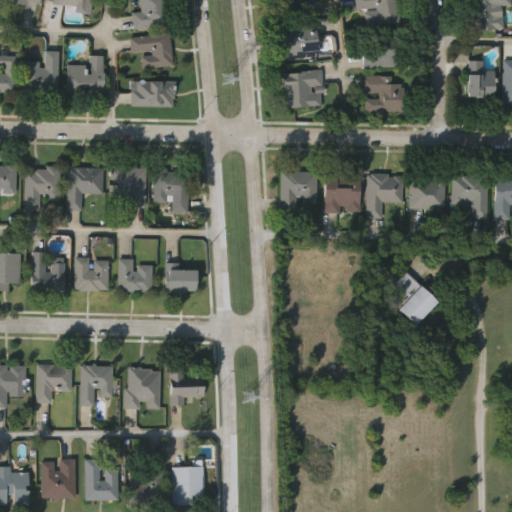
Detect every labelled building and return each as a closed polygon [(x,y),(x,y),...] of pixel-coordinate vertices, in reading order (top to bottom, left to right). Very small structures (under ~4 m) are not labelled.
[(1,0),(2,1),(37,9),(38,0),(1,0)] [(73,10),(74,6),(48,1),(48,0),(90,0),(88,13),(73,10)] [(166,0),(169,25),(132,29),(130,12),(139,11),(137,0),(166,0)] [(311,0),(313,13),(277,17),(275,0),(311,0)] [(362,6),(354,7),(353,0),(395,0),(398,20),(364,24),(362,6)] [(510,0),(511,3),(499,5),(502,25),(474,29),(470,0),(510,0)] [(319,38),(317,38),(318,55),(279,57),(279,48),(275,48),(274,25),(319,23),(319,38)] [(168,33),(172,65),(141,68),(139,56),(150,55),(150,49),(129,51),(127,37),(168,33)] [(399,34),(399,48),(393,48),(393,56),(398,56),(398,66),(360,67),(360,47),(373,47),(373,36),(385,36),(385,34),(399,34)] [(56,91),(22,90),(23,61),(37,62),(37,67),(42,68),(42,51),(57,51),(56,91)] [(0,54),(15,54),(15,92),(2,92),(2,89),(0,89),(0,54)] [(89,95),(89,87),(83,87),(83,95),(65,95),(64,65),(82,64),(83,74),(89,74),(89,69),(88,69),(88,55),(102,55),(103,94),(89,95)] [(493,69),(492,99),(476,99),(476,94),(466,94),(467,60),(480,61),(480,69),(493,69)] [(500,103),(502,60),(511,60),(511,105),(509,105),(509,103),(500,103)] [(319,105),(286,107),(285,89),(281,89),(280,70),(320,68),(321,86),(309,86),(310,93),(319,93),(319,105)] [(390,73),(390,82),(399,82),(399,86),(403,86),(403,109),(364,109),(364,97),(376,97),(376,90),(359,90),(359,74),(390,73)] [(171,106),(129,105),(130,80),(172,81),(171,106)] [(0,165),(3,165),(3,164),(14,164),(13,192),(5,192),(5,189),(0,189),(0,165)] [(59,165),(58,200),(43,200),(43,193),(38,193),(38,210),(22,210),(23,172),(32,172),(32,168),(45,168),(45,165),(59,165)] [(102,167),(101,193),(80,192),(80,210),(65,210),(66,166),(102,167)] [(144,167),(143,206),(128,206),(128,200),(107,200),(108,167),(144,167)] [(170,211),(171,194),(165,194),(165,202),(151,202),(152,167),(166,167),(166,171),(179,171),(179,173),(188,173),(186,212),(170,211)] [(276,210),(276,169),(313,170),(313,203),(297,202),(297,195),(292,195),(292,210),(276,210)] [(356,211),(341,211),(341,205),(336,205),(336,212),(322,212),(322,171),(333,171),(333,175),(356,175),(356,211)] [(366,216),(366,172),(370,172),(370,171),(388,171),(388,173),(402,173),(402,200),(381,200),(381,216),(366,216)] [(409,207),(409,178),(412,178),(412,175),(429,175),(429,178),(432,178),(432,172),(445,172),(445,207),(409,207)] [(494,216),(494,176),(502,176),(502,173),(511,173),(511,202),(509,202),(509,216),(494,216)] [(451,202),(451,175),(460,175),(460,174),(481,174),(481,176),(486,176),(486,217),(468,217),(468,206),(462,206),(462,203),(458,203),(458,205),(453,205),(453,202),(451,202)] [(62,254),(62,260),(63,260),(63,287),(29,286),(30,248),(44,249),(43,269),(48,269),(48,259),(51,259),(51,254),(62,254)] [(19,282),(7,282),(7,290),(0,290),(0,252),(19,253),(19,282)] [(106,289),(98,288),(98,290),(72,290),(73,256),(88,256),(87,268),(92,268),(92,259),(107,259),(106,289)] [(149,291),(116,290),(117,258),(131,258),(131,270),(135,270),(135,264),(150,264),(149,291)] [(162,291),(163,261),(177,261),(177,268),(194,269),(193,290),(183,290),(183,292),(162,291)] [(436,302),(414,325),(397,309),(408,297),(393,283),(404,271),(436,302)] [(24,366),(24,378),(28,378),(28,389),(23,389),(23,397),(8,396),(8,392),(5,392),(5,408),(0,407),(0,364),(5,365),(5,369),(8,369),(8,365),(24,366)] [(70,365),(69,391),(59,391),(59,388),(52,388),(52,391),(50,390),(50,402),(34,402),(35,364),(70,365)] [(98,396),(98,388),(92,388),(92,405),(78,405),(79,364),(111,365),(111,396),(98,396)] [(158,371),(157,408),(144,407),(145,401),(138,401),(137,408),(121,408),(122,388),(125,388),(126,366),(139,366),(139,368),(149,368),(149,371),(158,371)] [(169,366),(183,366),(183,375),(202,375),(202,395),(184,395),(184,404),(169,404),(169,366)] [(39,498),(39,461),(51,461),(51,471),(57,470),(57,459),(72,459),(73,499),(50,499),(50,497),(39,498)] [(83,501),(82,460),(96,459),(97,481),(101,480),(101,469),(114,469),(115,500),(83,501)] [(171,504),(170,465),(192,465),(192,459),(200,459),(200,465),(202,465),(202,495),(191,495),(191,504),(171,504)] [(26,504),(11,504),(11,494),(4,494),(4,505),(0,505),(0,466),(8,466),(8,473),(26,472),(26,485),(23,485),(23,490),(26,490),(26,504)] [(129,504),(128,469),(142,469),(142,471),(149,471),(149,469),(162,469),(162,504),(129,504)]
